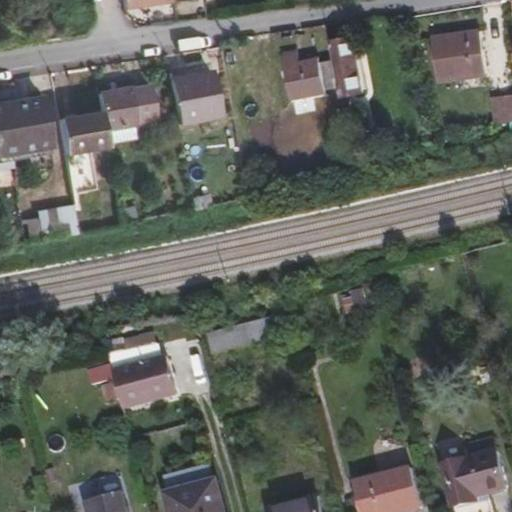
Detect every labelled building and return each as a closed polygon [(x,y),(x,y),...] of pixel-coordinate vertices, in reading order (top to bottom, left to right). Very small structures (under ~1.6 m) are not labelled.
[(126,0),(128,13),(175,5),(211,0),(126,0)] [(491,79),(485,36),(436,43),(442,86),(491,79)] [(364,96),(354,41),(334,46),(345,100),(364,96)] [(329,93),(324,66),(323,61),(304,64),(302,54),(286,56),(294,105),(330,99),(329,93)] [(341,91),(335,64),(324,66),(329,93),(341,91)] [(219,122),(213,78),(171,84),(178,128),(219,122)] [(135,130),(128,94),(97,100),(100,119),(103,135),(135,130)] [(0,156),(46,151),(38,95),(0,99),(0,156)] [(511,124),(511,98),(497,99),(499,126),(511,124)] [(105,147),(103,135),(100,119),(60,126),(66,160),(106,153),(105,147)] [(137,142),(135,130),(103,135),(105,147),(137,142)] [(0,164),(47,158),(46,151),(0,156),(0,164)] [(113,192),(73,199),(77,222),(117,215),(113,192)] [(273,318),(208,329),(212,350),(277,338),(273,318)] [(166,359),(112,373),(122,411),(176,398),(166,359)] [(507,492),(499,455),(444,467),(453,508),(490,501),(490,496),(507,492)] [(418,511),(409,472),(353,488),(359,511),(418,511)] [(222,511),(218,493),(167,506),(168,511),(222,511)] [(131,511),(128,495),(90,504),(91,511),(131,511)] [(319,511),(317,502),(278,511),(319,511)]
